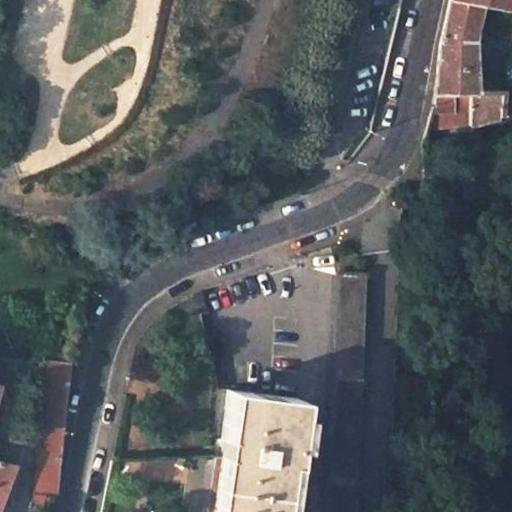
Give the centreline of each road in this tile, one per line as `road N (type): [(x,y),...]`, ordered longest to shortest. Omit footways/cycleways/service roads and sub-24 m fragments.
road 1 (unclassified): [(71,511),(119,316),(153,281),(350,203),(385,170)]
road 2 (unclassified): [(432,0),(401,140),(385,170)]
